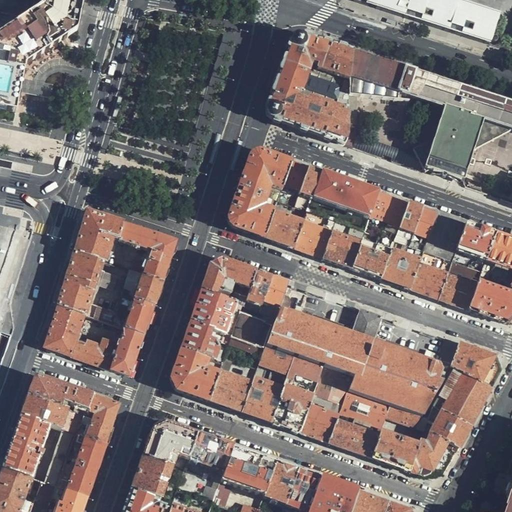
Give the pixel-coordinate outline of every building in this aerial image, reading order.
[(79,27),(83,0),(46,0),(46,2),(0,32),(0,110),(16,114),(28,61),(79,27)] [(357,0),(358,0),(372,5),(373,3),(379,5),(379,7),(491,44),(501,14),(459,0),(357,0)] [(324,140),(343,147),(346,114),(314,103),(313,105),(300,102),(296,99),(298,98),(301,89),(304,89),(308,75),(306,72),(303,71),(304,68),(307,69),(308,65),(318,68),(317,71),(317,72),(322,74),(346,81),(352,54),(336,48),(315,41),(303,37),(290,43),(285,59),(267,110),(272,122),(288,127),(324,140)] [(511,106),(428,79),(352,54),(346,81),(346,96),(407,102),(408,99),(442,108),(423,168),(463,180),(473,151),(508,132),(511,133),(511,106)] [(346,81),(322,74),(317,72),(317,71),(318,68),(308,65),(307,69),(304,68),(303,71),(306,72),(308,75),(304,89),(301,89),(298,98),(296,99),(300,102),(313,105),(314,103),(346,114),(346,100),(346,96),(346,81)] [(346,114),(343,147),(351,149),(353,142),(355,102),(346,100),(346,114)] [(281,188),(290,164),(277,159),(262,154),(257,154),(253,155),(251,157),(248,161),(228,218),(227,221),(229,225),(232,229),(247,234),(262,240),(272,214),(273,214),(258,208),(265,187),(280,192),(281,188)] [(298,194),(308,170),(298,167),(290,164),(281,188),(298,194)] [(311,202),(320,175),(314,172),(308,170),(298,194),(297,197),(311,202)] [(349,185),(320,175),(311,202),(307,213),(335,224),(363,234),(369,218),(377,195),(349,185)] [(392,200),(377,195),(369,218),(398,228),(407,205),(392,200)] [(414,208),(407,205),(398,228),(398,229),(414,234),(422,211),(414,208)] [(430,213),(422,211),(414,234),(428,240),(437,216),(430,213)] [(332,230),(335,224),(307,213),(302,225),(293,251),(307,256),(321,261),(330,236),(332,230)] [(272,214),(262,240),(278,246),(293,251),(302,225),(272,214)] [(117,242),(123,226),(88,215),(83,230),(75,254),(102,264),(104,264),(113,240),(117,242)] [(426,246),(423,255),(450,264),(465,226),(450,220),(437,216),(428,240),(426,246)] [(363,234),(335,224),(332,230),(351,237),(349,243),(330,236),(321,261),(335,266),(350,271),(359,247),(363,234)] [(155,237),(123,226),(117,242),(151,253),(146,268),(134,263),(130,273),(161,284),(168,264),(175,243),(155,237)] [(481,275),(495,236),(479,231),(465,226),(450,264),(481,275)] [(414,234),(411,241),(426,246),(428,240),(414,234)] [(395,236),(392,244),(408,249),(411,241),(395,236)] [(511,288),(511,242),(495,236),(481,275),(479,280),(505,289),(509,292),(511,288)] [(359,247),(350,271),(364,276),(379,281),(392,244),(378,239),(372,251),(359,247)] [(408,249),(423,255),(426,246),(411,241),(408,249)] [(392,244),(379,281),(395,287),(410,292),(423,255),(408,249),(392,244)] [(102,264),(75,254),(68,275),(57,308),(84,317),(112,326),(115,314),(89,305),(95,286),(113,292),(118,279),(100,273),(102,264)] [(423,255),(410,292),(423,297),(437,302),(447,274),(450,264),(423,255)] [(243,303),(254,274),(221,262),(210,267),(207,276),(201,292),(216,297),(218,292),(229,296),(233,285),(237,286),(231,302),(242,306),(243,303)] [(450,264),(447,274),(477,284),(479,280),(481,275),(450,264)] [(158,295),(161,284),(130,273),(115,314),(112,326),(123,330),(143,337),(158,295)] [(262,303),(270,280),(262,277),(254,274),(243,303),(260,309),(262,303)] [(447,274),(437,302),(452,307),(467,312),(477,284),(447,274)] [(282,297),(286,286),(270,280),(262,303),(277,309),(282,297)] [(477,284),(467,312),(488,320),(507,327),(511,324),(511,294),(509,292),(505,289),(479,280),(477,284)] [(216,297),(201,292),(191,321),(181,351),(207,361),(221,366),(223,360),(225,354),(218,351),(214,345),(216,341),(221,343),(221,344),(228,347),(229,345),(240,312),(242,306),(231,302),(216,297)] [(277,311),(286,314),(289,303),(286,298),(282,297),(277,309),(277,311)] [(274,317),(242,306),(240,312),(272,324),(274,317)] [(61,356),(70,358),(75,344),(84,317),(57,308),(53,322),(44,350),(61,356)] [(380,319),(359,311),(349,336),(286,314),(277,311),(274,317),(272,324),(263,348),(292,358),(321,368),(350,379),(346,392),(389,407),(421,418),(439,385),(435,383),(438,373),(437,367),(371,345),(380,319)] [(272,324),(240,312),(229,345),(252,354),(251,355),(260,358),(263,348),(272,324)] [(134,362),(143,337),(123,330),(114,357),(110,372),(128,378),(134,362)] [(88,365),(110,372),(114,357),(109,355),(112,345),(103,342),(101,347),(83,341),(81,346),(75,344),(70,358),(88,365)] [(449,343),(444,341),(439,354),(443,356),(442,362),(451,366),(457,346),(449,343)] [(457,346),(451,366),(449,370),(491,390),(500,372),(496,359),(476,353),(457,346)] [(286,376),(292,358),(263,348),(260,358),(258,363),(272,368),(271,370),(286,376)] [(176,391),(208,403),(218,375),(210,372),(201,375),(200,373),(204,371),(207,361),(181,351),(176,365),(170,380),(176,391)] [(280,392),(269,425),(283,430),(297,435),(321,368),(292,358),(286,376),(280,392)] [(321,368),(297,435),(327,446),(346,392),(350,379),(321,368)] [(481,408),(491,390),(449,370),(443,388),(433,408),(442,413),(470,428),(481,408)] [(218,375),(208,403),(225,409),(240,414),(250,387),(218,375)] [(88,414),(94,398),(78,392),(36,378),(29,397),(67,411),(69,407),(88,414)] [(250,387),(240,414),(246,416),(269,425),(280,392),(252,381),(250,387)] [(346,392),(327,446),(350,454),(370,461),(380,435),(385,420),(389,407),(346,392)] [(67,411),(29,397),(25,408),(21,418),(50,428),(62,433),(70,412),(67,411)] [(118,406),(94,398),(88,414),(93,416),(92,421),(111,428),(113,422),(118,406)] [(427,421),(421,418),(389,407),(385,420),(423,433),(427,421)] [(75,437),(82,417),(82,416),(70,412),(62,433),(63,433),(75,437)] [(464,439),(470,428),(442,413),(429,435),(457,451),(464,439)] [(104,447),(111,428),(92,421),(82,417),(75,437),(80,439),(104,447)] [(13,442),(3,469),(32,479),(50,428),(21,418),(13,442)] [(187,459),(196,435),(165,423),(153,430),(143,457),(172,468),(176,458),(176,457),(173,456),(175,452),(177,452),(177,455),(187,459)] [(46,484),(57,488),(65,464),(75,437),(63,433),(46,484)] [(223,471),(232,448),(214,441),(196,435),(187,459),(223,471)] [(388,468),(408,475),(417,448),(380,435),(370,461),(388,468)] [(449,465),(457,451),(429,435),(425,443),(424,444),(422,444),(419,443),(417,448),(408,475),(429,482),(443,476),(449,465)] [(57,488),(87,498),(95,473),(104,447),(80,439),(70,466),(65,464),(57,488)] [(263,498),(276,464),(253,455),(232,448),(223,471),(216,490),(213,501),(212,504),(224,509),(233,487),(263,498)] [(172,468),(143,457),(137,474),(131,492),(158,501),(160,502),(172,468)] [(511,511),(511,459),(505,478),(500,478),(493,494),(500,498),(505,501),(500,511),(498,511),(494,511),(482,511),(481,511),(511,511)] [(279,465),(276,464),(263,498),(263,499),(284,506),(297,471),(279,465)] [(0,511),(30,511),(33,505),(25,502),(32,479),(3,469),(0,476),(0,511)] [(198,476),(183,471),(177,488),(192,493),(198,476)] [(306,475),(297,471),(284,506),(298,511),(306,511),(318,479),(306,475)] [(339,487),(318,479),(306,511),(315,511),(317,508),(327,511),(350,511),(357,493),(339,487)] [(48,511),(53,501),(57,488),(46,484),(41,482),(33,505),(30,511),(48,511)] [(213,501),(216,490),(206,487),(202,497),(213,501)] [(81,511),(83,507),(87,498),(57,488),(53,501),(58,503),(54,511),(81,511)] [(168,511),(169,510),(163,508),(162,508),(157,507),(157,505),(158,501),(131,492),(130,494),(125,509),(124,511),(168,511)] [(365,496),(357,493),(350,511),(367,511),(373,498),(365,496)] [(380,501),(373,498),(367,511),(384,511),(388,504),(380,501)] [(500,511),(505,501),(500,498),(494,511),(498,511),(500,511)]
